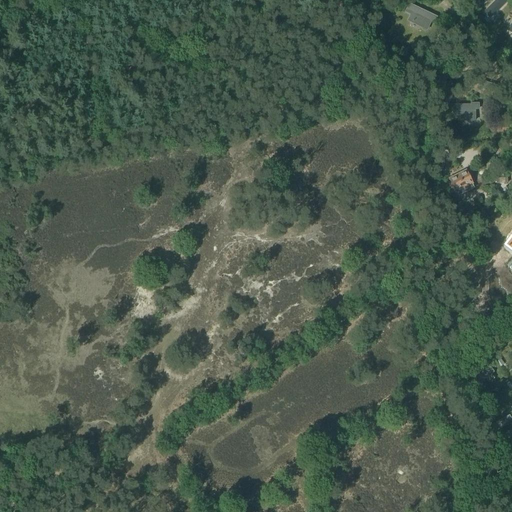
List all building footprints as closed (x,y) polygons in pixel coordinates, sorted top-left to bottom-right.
[(504,0),(497,0),(485,12),(491,18),(507,2),(504,0)] [(409,3),(404,12),(410,15),(407,22),(427,31),(431,22),(435,24),(438,17),(409,3)] [(477,88),(494,93),(497,86),(494,85),(480,80),(477,88)] [(475,121),(474,109),(478,109),(478,104),(471,105),(471,106),(456,106),(456,112),(458,112),(458,118),(458,120),(459,120),(470,120),(470,121),(475,121)] [(450,179),(449,180),(455,192),(472,183),(466,171),(462,173),(450,179)] [(502,196),(508,193),(504,186),(498,189),(502,196)] [(511,233),(503,245),(511,252),(511,233)] [(500,359),(496,362),(500,367),(504,364),(500,359)] [(489,367),(472,380),(476,385),(493,373),(489,367)] [(511,421),(509,416),(492,426),(495,432),(511,422),(511,421)]
